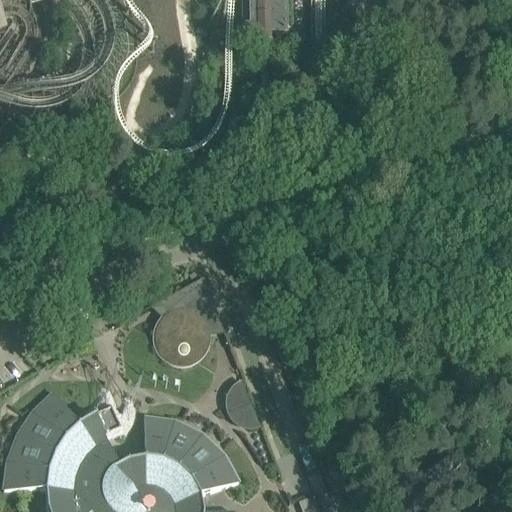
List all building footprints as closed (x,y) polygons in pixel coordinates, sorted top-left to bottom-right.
[(0,0),(0,40),(13,36),(6,17),(0,0)] [(250,0),(250,11),(250,46),(260,46),(281,46),(280,0),(250,0)] [(153,318),(160,326),(157,329),(155,332),(154,335),(153,336),(152,339),(152,342),(151,345),(151,348),(152,350),(152,354),(153,356),(155,359),(157,362),(159,365),(160,366),(163,368),(164,369),(166,371),(170,372),(173,373),(177,374),(180,374),(183,374),(187,373),(190,372),(193,371),(195,370),(199,367),(201,365),(203,362),(204,361),(205,359),(206,357),(206,356),(207,354),(207,352),(208,349),(208,345),(208,343),(208,341),(215,341),(224,341),(202,285),(149,314),(153,318)] [(259,434),(242,387),(237,389),(231,393),(227,399),(225,408),(226,417),(230,426),(236,431),(242,434),(249,435),(257,434),(259,434)] [(9,490),(4,494),(17,494),(45,495),(46,511),(201,511),(201,509),(199,500),(226,491),(238,486),(232,484),(222,466),(224,460),(223,459),(217,459),(202,445),(201,439),(201,438),(195,440),(176,431),(174,425),(169,429),(148,426),(144,421),(144,434),(144,435),(144,440),(144,450),(144,463),(127,466),(118,470),(105,442),(111,439),(114,440),(119,440),(123,439),(123,438),(125,438),(126,435),(128,433),(132,429),(136,422),(135,413),(133,406),(130,402),(125,399),(123,403),(121,408),(120,412),(118,416),(117,420),(111,424),(108,417),(111,413),(112,413),(113,412),(114,411),(115,410),(115,409),(115,408),(115,407),(115,406),(115,404),(114,402),(113,400),(112,398),(112,397),(111,395),(109,393),(108,391),(102,390),(99,396),(94,403),(83,418),(78,425),(78,426),(92,418),(94,419),(78,430),(75,426),(53,397),(52,403),(39,416),(33,416),(32,417),(34,422),(23,439),(17,440),(19,445),(13,463),(8,466),(7,466),(11,471),(9,490)] [(316,511),(313,502),(297,507),(298,511),(316,511)]
